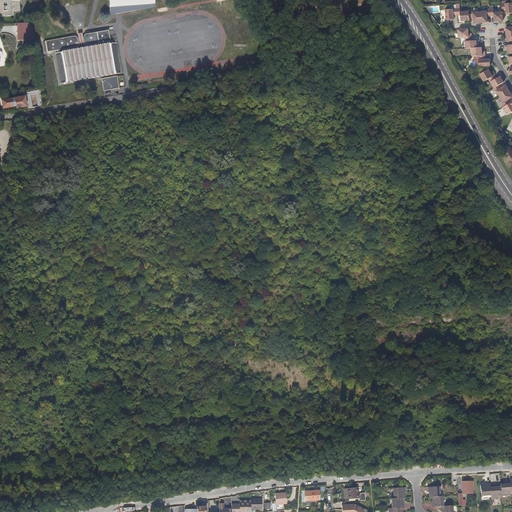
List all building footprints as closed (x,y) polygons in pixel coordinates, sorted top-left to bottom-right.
[(0,0),(0,16),(14,15),(13,11),(18,10),(20,10),(20,2),(19,0),(13,1),(13,0),(0,0)] [(154,0),(109,0),(110,16),(155,7),(154,0)] [(511,12),(511,1),(501,3),(502,9),(505,9),(506,13),(510,12),(511,12)] [(454,14),(457,14),(456,7),(445,8),(446,19),(450,18),(453,18),(454,18),(454,14)] [(469,17),(469,10),(460,11),(460,7),(456,7),(457,14),(460,14),(461,20),(469,19),(469,17)] [(490,15),(489,8),(486,9),(486,11),(479,11),(480,22),(487,22),(487,15),(490,15)] [(493,8),(489,8),(490,15),(494,15),(494,21),(503,20),(502,11),(493,12),(493,8)] [(473,23),(480,22),(479,11),(473,12),(472,10),(469,10),(469,17),(473,16),(473,23)] [(32,40),(32,23),(24,23),(24,24),(16,25),(17,40),(23,40),(23,41),(32,40)] [(110,39),(108,28),(84,33),(82,35),(77,36),(76,36),(74,35),(45,41),(46,52),(64,48),(65,50),(54,52),(60,83),(121,71),(115,41),(92,45),(91,43),(110,39)] [(465,37),(471,36),(471,32),(468,32),(468,28),(457,29),(458,37),(465,37)] [(472,40),(471,36),(465,37),(466,47),(472,47),(477,46),(476,39),(472,40)] [(482,46),(477,46),(472,47),(472,55),(474,55),(479,55),(485,55),(485,54),(485,51),(482,51),(482,46)] [(485,55),(479,55),(479,59),(475,59),(473,59),(473,67),(476,66),(490,65),(490,58),(485,58),(485,55)] [(488,78),(494,74),(495,74),(493,70),(490,72),(488,68),(479,74),(483,81),(488,78)] [(120,87),(117,74),(102,77),(104,90),(120,87)] [(496,77),(494,74),(488,78),(494,87),(498,84),(503,81),(500,75),(496,77)] [(499,96),(509,90),(506,84),(500,87),(498,84),(494,87),(492,88),(495,91),(496,90),(499,96)] [(501,103),(503,106),(509,102),(507,99),(511,96),(511,94),(509,90),(499,96),(503,102),(501,103)] [(25,104),(23,96),(0,100),(1,105),(1,107),(2,107),(3,108),(4,108),(15,106),(15,108),(21,107),(24,106),(25,105),(25,104)] [(511,100),(509,102),(503,106),(502,107),(506,114),(511,110),(511,100)] [(462,481),(462,493),(472,493),(472,481),(462,481)] [(505,483),(500,483),(501,486),(501,493),(511,493),(511,490),(510,485),(510,481),(505,481),(505,483)] [(490,485),(490,482),(485,482),(485,483),(480,484),(481,494),(491,494),(490,485)] [(490,485),(491,494),(491,497),(501,496),(501,493),(501,486),(496,486),(496,485),(490,485)] [(357,486),(348,487),(348,498),(362,497),(362,499),(365,499),(365,493),(360,493),(360,494),(358,494),(357,486)] [(440,486),(427,487),(428,492),(429,492),(430,497),(432,496),(440,496),(440,486)] [(393,488),(394,497),(402,497),(404,497),(404,492),(405,492),(405,487),(393,488)] [(318,499),(318,490),(304,490),(304,500),(305,500),(310,499),(318,499)] [(275,492),(275,501),(285,500),(284,492),(275,492)] [(285,500),(275,501),(276,503),(287,502),(286,492),(284,492),(285,500)] [(443,506),(443,496),(440,496),(432,496),(432,502),(431,502),(431,506),(440,506),(443,506)] [(391,498),(391,507),(401,507),(404,507),(403,502),(402,502),(402,497),(394,497),(391,498)] [(256,499),(251,499),(251,501),(251,502),(251,509),(256,509),(261,509),(261,499),(256,499)] [(251,509),(251,502),(240,502),(240,504),(240,511),(251,511),(251,509)]
